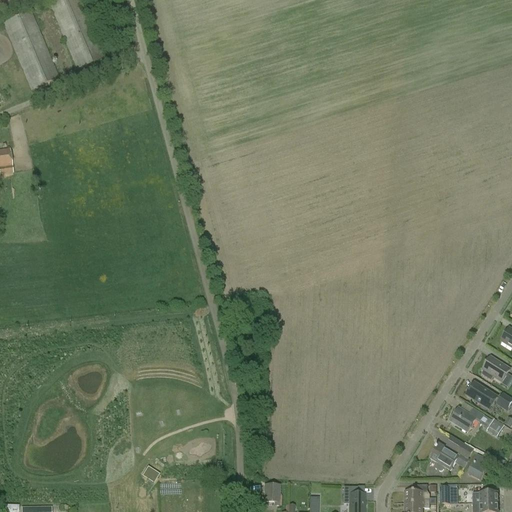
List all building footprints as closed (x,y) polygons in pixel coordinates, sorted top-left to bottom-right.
[(81,0),(61,0),(49,5),(77,73),(106,61),(81,0)] [(30,13),(3,25),(31,93),(59,81),(30,13)] [(10,150),(0,151),(0,177),(13,175),(13,168),(10,150)] [(511,331),(509,329),(501,343),(511,349),(511,331)] [(483,373),(481,376),(491,382),(493,379),(502,384),(507,376),(510,371),(491,359),(482,372),(483,373)] [(474,385),(466,397),(490,411),(497,399),(474,385)] [(511,400),(503,395),(496,406),(507,413),(511,404),(511,400)] [(458,410),(450,423),(468,434),(475,423),(479,425),(480,425),(487,429),(492,421),(484,417),(485,416),(473,410),(469,417),(460,411),(458,410)] [(494,421),(487,433),(497,439),(504,427),(494,421)] [(459,443),(453,453),(458,456),(460,457),(468,461),(474,452),(464,446),(459,443)] [(439,445),(429,460),(436,464),(435,467),(435,470),(440,473),(443,472),(445,469),(450,472),(455,465),(464,471),(469,462),(468,461),(460,457),(459,458),(439,445)] [(473,464),(467,476),(480,483),(486,471),(490,463),(478,456),(473,464)] [(264,486),(263,504),(274,505),(274,508),(279,509),(280,505),(280,487),(264,486)] [(405,493),(405,505),(430,506),(430,500),(430,497),(428,495),(427,487),(412,487),(412,493),(405,493)] [(343,489),(343,506),(349,506),(349,511),(364,511),(365,496),(358,496),(358,490),(343,489)] [(450,489),(439,489),(440,506),(450,506),(450,489)] [(480,494),(472,495),(473,506),(480,505),(480,506),(498,505),(498,494),(480,495),(480,494)] [(321,511),(321,498),(311,498),(311,511),(321,511)]
